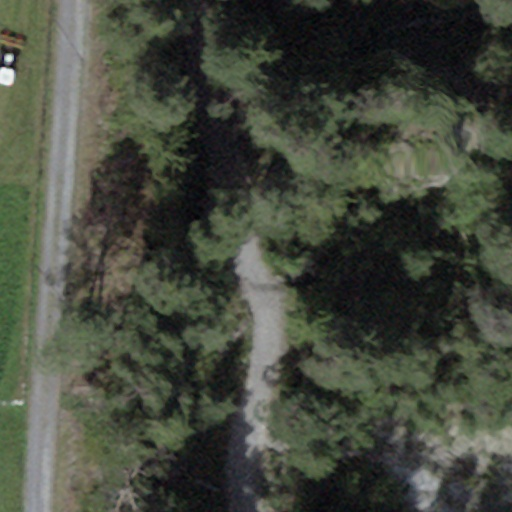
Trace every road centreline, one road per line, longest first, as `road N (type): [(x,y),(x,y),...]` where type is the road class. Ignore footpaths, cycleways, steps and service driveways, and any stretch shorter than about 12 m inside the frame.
road 1 (track): [(190,0),(262,293),(235,491),(240,511)]
road 2 (track): [(66,0),(44,388),(45,511)]
